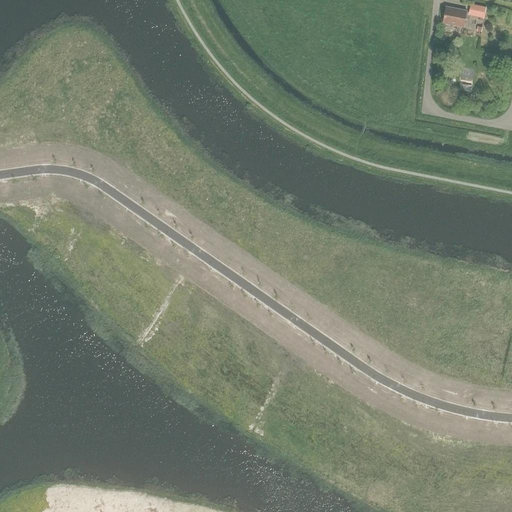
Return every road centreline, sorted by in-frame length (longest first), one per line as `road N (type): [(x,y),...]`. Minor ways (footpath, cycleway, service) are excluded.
road 1 (residential): [(511,418),(463,413),(379,379),(96,181),(71,172),(0,175)]
road 2 (residential): [(511,116),(510,126),(432,109),(425,92),(437,0)]
